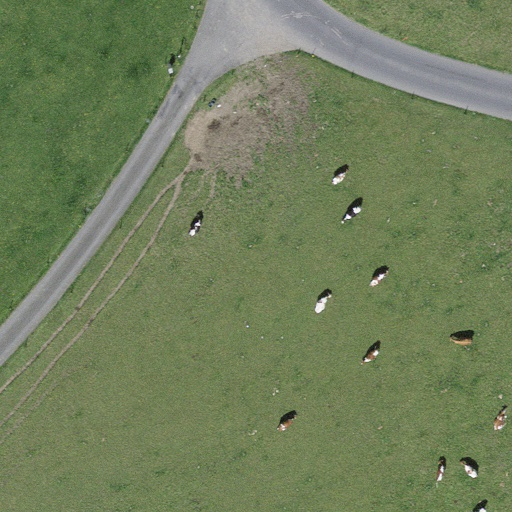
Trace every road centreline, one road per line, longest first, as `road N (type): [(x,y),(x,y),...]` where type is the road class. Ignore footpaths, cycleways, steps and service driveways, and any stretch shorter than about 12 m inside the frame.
road 1 (unclassified): [(0,347),(101,223),(195,74),(253,0)]
road 2 (tertiary): [(511,96),(353,45),(285,0)]
